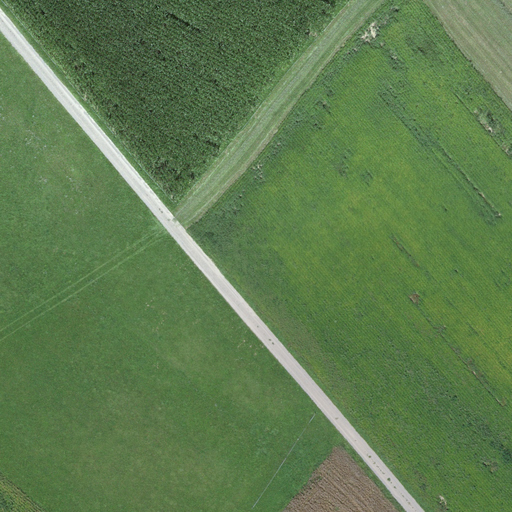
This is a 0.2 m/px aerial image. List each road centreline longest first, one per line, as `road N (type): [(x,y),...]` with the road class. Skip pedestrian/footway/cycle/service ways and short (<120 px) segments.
road 1 (track): [(0,20),(418,511)]
road 2 (track): [(200,255),(323,111),(402,0)]
